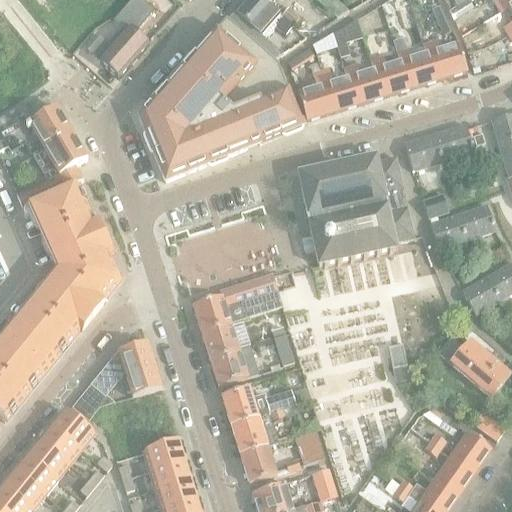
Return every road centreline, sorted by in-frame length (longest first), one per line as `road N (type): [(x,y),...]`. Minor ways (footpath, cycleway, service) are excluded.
road 1 (residential): [(511,87),(260,172)]
road 2 (residential): [(0,452),(35,408),(58,402),(113,330),(166,312)]
road 3 (residential): [(232,511),(166,312)]
road 4 (residential): [(102,126),(210,0)]
road 5 (residential): [(260,172),(135,211)]
